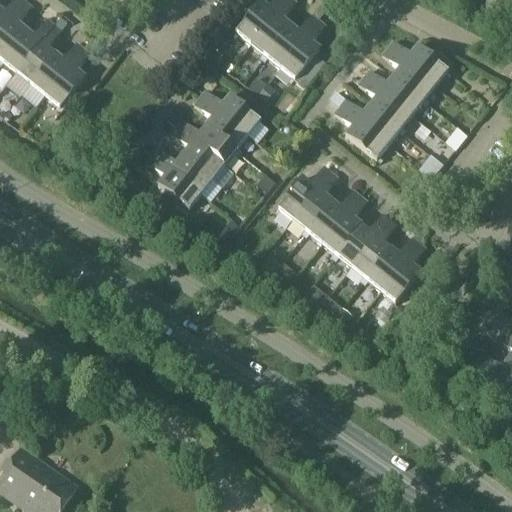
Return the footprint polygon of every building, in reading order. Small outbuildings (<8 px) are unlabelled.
[(0,36),(24,6),(17,0),(3,17),(0,14),(0,36)] [(249,49),(288,1),(287,0),(277,0),(268,12),(259,6),(234,37),(249,49)] [(511,21),(511,0),(481,0),(482,21),(511,21)] [(263,61),(288,29),(281,23),(295,6),(288,1),(249,49),(263,61)] [(0,65),(25,34),(17,28),(31,11),(24,6),(0,36),(0,65)] [(320,8),(311,19),(317,24),(326,13),(320,8)] [(278,72),(317,24),(311,19),(297,36),(288,29),(263,61),(278,72)] [(0,65),(14,77),(53,29),(47,23),(33,41),(25,34),(0,65)] [(317,24),(278,72),(294,85),(319,54),(310,47),(324,30),(317,24)] [(29,89),(54,58),(46,52),(60,34),(53,29),(14,77),(29,89)] [(387,51),(435,90),(447,76),(416,51),(409,59),(392,45),(387,51)] [(44,101),(83,53),(76,47),(62,64),(54,58),(29,89),(44,101)] [(423,106),(435,90),(387,51),(381,59),(398,73),(392,81),(423,106)] [(83,53),(44,101),(59,113),(84,82),(76,75),(90,58),(83,53)] [(423,106),(392,81),(385,88),(368,74),(363,81),(411,120),(423,106)] [(256,81),(248,91),(258,99),(265,89),(256,81)] [(400,135),(411,120),(363,81),(357,88),(374,102),(368,110),(400,135)] [(198,102),(247,141),(260,125),(228,100),(222,108),(204,95),(198,102)] [(335,95),(329,102),(339,110),(345,104),(346,103),(335,95)] [(236,155),(247,141),(198,102),(193,108),(210,122),(204,130),(236,155)] [(329,102),(324,108),(335,116),(339,110),(329,102)] [(400,135),(368,110),(362,117),(345,104),(339,110),(388,150),(400,135)] [(376,165),(388,150),(339,110),(335,116),(334,117),(351,131),(344,139),(376,165)] [(174,119),(169,125),(176,130),(181,124),(174,119)] [(236,155),(204,130),(198,138),(181,124),(176,130),(175,131),(224,170),(236,155)] [(212,185),(224,170),(175,131),(170,138),(187,152),(181,159),(212,185)] [(47,145),(52,138),(44,132),(39,139),(47,145)] [(458,133),(447,147),(455,154),(467,140),(458,133)] [(212,185),(181,159),(174,167),(157,153),(152,160),(200,199),(212,185)] [(188,214),(200,199),(152,160),(146,167),(163,181),(157,189),(188,214)] [(291,225),(330,176),(323,171),(309,188),(301,181),(276,213),(291,225)] [(306,237),(331,205),(323,199),(337,182),(330,176),(291,225),(306,237)] [(264,178),(256,189),(265,197),(274,186),(264,178)] [(321,249),(360,200),(352,194),(339,212),(331,205),(306,237),(321,249)] [(335,260),(360,229),(352,223),(366,205),(360,200),(321,249),(335,260)] [(350,272),(389,224),(382,218),(368,235),(360,229),(335,260),(350,272)] [(364,283),(389,252),(382,246),(395,229),(389,224),(350,272),(364,283)] [(229,225),(224,232),(235,240),(240,233),(229,225)] [(418,233),(411,241),(418,247),(424,238),(418,233)] [(379,295),(418,247),(411,241),(397,258),(389,252),(364,283),(379,295)] [(501,264),(507,258),(494,242),(487,248),(501,264)] [(418,247),(379,295),(394,307),(419,276),(411,270),(425,252),(418,247)] [(270,258),(263,267),(274,275),(281,266),(270,258)] [(399,308),(394,315),(398,318),(399,318),(404,312),(399,308)] [(496,320),(490,327),(493,329),(501,335),(506,328),(496,320)] [(511,333),(506,328),(501,335),(511,344),(511,333)] [(493,329),(488,336),(495,341),(500,335),(493,329)] [(511,369),(511,344),(501,335),(495,342),(511,355),(511,356),(506,364),(511,369)] [(511,369),(506,364),(500,372),(483,358),(478,363),(511,390),(511,369)] [(511,417),(511,390),(478,363),(472,371),(489,385),(482,394),(511,417)] [(21,453),(0,483),(0,496),(23,511),(60,511),(76,490),(21,453)]
